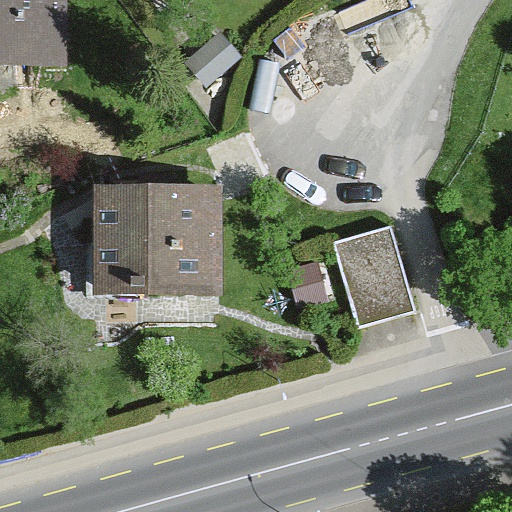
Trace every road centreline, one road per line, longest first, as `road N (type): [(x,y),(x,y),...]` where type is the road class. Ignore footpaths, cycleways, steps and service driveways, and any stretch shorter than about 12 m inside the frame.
road 1 (residential): [(439,0),(388,90),(466,415)]
road 2 (primary): [(120,511),(466,415)]
